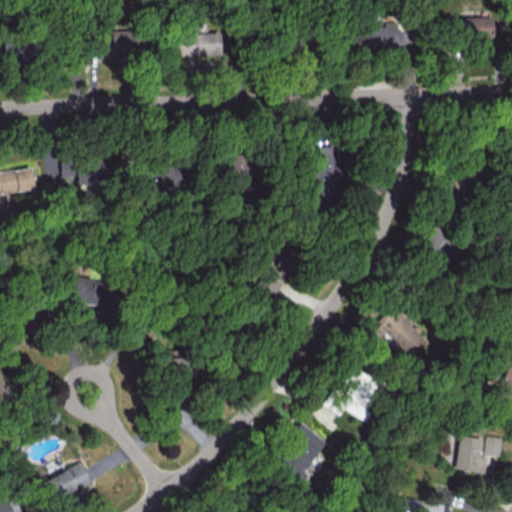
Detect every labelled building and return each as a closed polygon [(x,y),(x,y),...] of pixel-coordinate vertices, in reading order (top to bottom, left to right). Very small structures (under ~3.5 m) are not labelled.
[(498,16),(456,17),(457,38),(498,37),(498,16)] [(347,26),(347,50),(400,49),(400,25),(347,26)] [(97,59),(128,58),(128,29),(109,30),(109,37),(96,37),(97,59)] [(217,32),(169,34),(170,56),(218,54),(217,32)] [(339,178),(338,146),(306,147),(307,179),(339,178)] [(57,158),(57,176),(73,176),(73,183),(99,183),(99,158),(57,158)] [(0,169),(10,168),(11,169),(27,166),(31,187),(0,192),(0,169)] [(138,187),(170,189),(171,167),(139,166),(138,187)] [(252,285),(271,296),(288,266),(268,255),(252,285)] [(102,277),(70,276),(68,302),(101,304),(102,277)] [(363,335),(373,344),(383,333),(407,355),(423,337),(390,306),(363,335)] [(511,395),(511,351),(495,388),(511,395)] [(359,420),(377,394),(374,392),(378,387),(347,366),(337,381),(345,386),(340,394),(332,389),(322,405),(335,414),(340,407),(359,420)] [(287,442),(271,462),(294,480),(323,442),(296,422),(283,439),(287,442)] [(479,438),(457,434),(452,468),(483,473),(486,457),(476,455),(479,438)] [(481,454),(498,455),(499,436),(483,435),(481,454)] [(87,480),(76,461),(38,482),(48,501),(87,480)] [(400,497),(398,511),(438,511),(439,509),(445,510),(446,501),(448,501),(449,491),(431,489),(430,500),(400,497)] [(0,511),(0,499),(4,498),(9,511),(0,511)]
